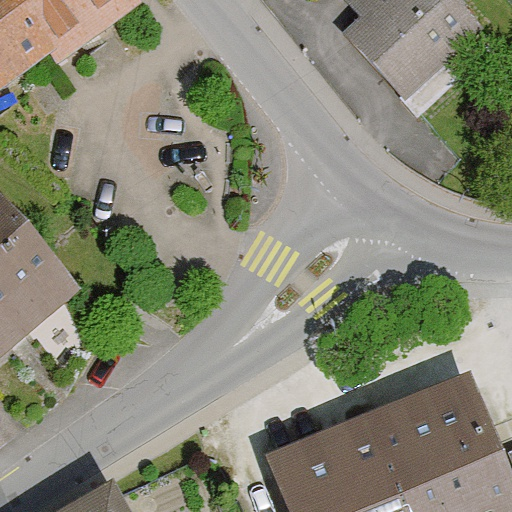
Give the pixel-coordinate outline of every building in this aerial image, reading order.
[(0,0),(0,127),(150,23),(134,0),(0,0)] [(484,37),(446,0),(325,0),(359,33),(345,47),(409,111),(484,37)] [(0,382),(87,302),(0,208),(0,382)] [(511,511),(511,470),(478,386),(271,468),(288,511),(511,511)] [(140,511),(132,497),(105,511),(140,511)]
